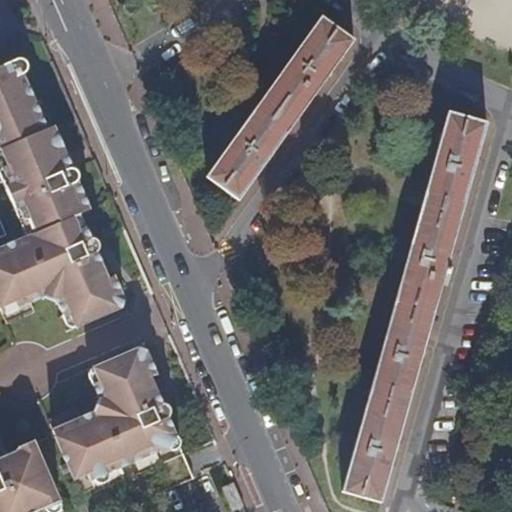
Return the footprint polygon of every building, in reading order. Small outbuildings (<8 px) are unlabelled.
[(329,74),(352,41),(320,19),(206,179),(238,202),(268,159),(329,74)] [(15,247),(81,218),(79,213),(88,209),(76,181),(79,175),(79,170),(74,167),(70,167),(52,128),(47,130),(21,73),(25,67),(27,63),(23,58),(15,58),(0,64),(0,164),(6,179),(1,182),(14,210),(19,208),(30,235),(13,242),(15,247)] [(448,113),(342,492),(381,504),(395,451),(421,358),(448,262),(474,170),(487,124),(448,113)] [(90,236),(81,218),(15,247),(13,242),(0,247),(0,305),(14,300),(17,306),(43,295),(58,303),(63,316),(70,313),(76,326),(121,308),(124,298),(114,276),(108,279),(95,250),(98,245),(97,240),(94,236),(90,236)] [(0,311),(1,314),(17,306),(14,300),(0,305),(0,311)] [(169,450),(174,435),(165,415),(168,412),(168,409),(165,405),(162,405),(150,377),(155,374),(147,352),(138,348),(94,367),(99,381),(93,383),(99,397),(93,412),(52,430),(74,479),(87,474),(91,480),(159,450),(161,453),(169,450)] [(34,511),(60,501),(35,444),(0,458),(0,511),(34,511)] [(232,511),(243,506),(233,482),(221,487),(232,511)]
